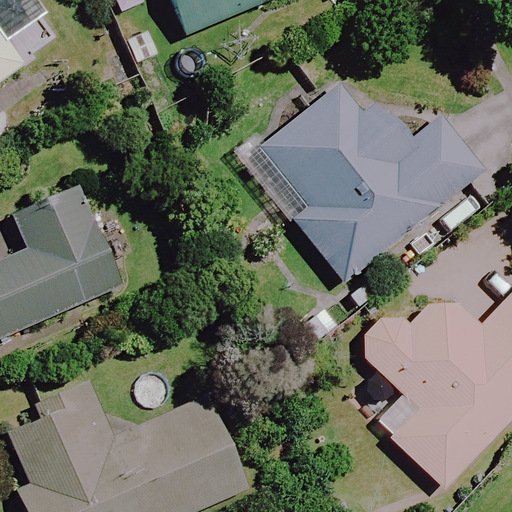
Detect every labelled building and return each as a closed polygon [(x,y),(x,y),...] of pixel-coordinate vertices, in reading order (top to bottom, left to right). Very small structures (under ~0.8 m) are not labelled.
[(278,0),(167,0),(184,39),(278,0)] [(0,85),(22,70),(0,38),(0,85)] [(362,121),(335,89),(273,142),(261,129),(230,156),(344,289),(480,172),(437,123),(414,143),(381,105),(362,121)] [(0,342),(117,291),(75,195),(10,224),(26,260),(0,271),(0,342)] [(511,418),(511,297),(478,333),(439,297),(408,329),(392,314),(354,354),(415,412),(387,442),(441,493),(511,418)] [(110,443),(87,388),(49,404),(55,419),(8,440),(27,483),(13,489),(22,511),(202,511),(249,492),(209,400),(110,443)]
